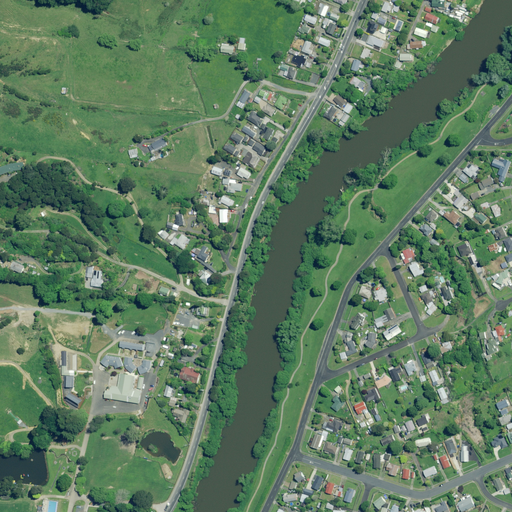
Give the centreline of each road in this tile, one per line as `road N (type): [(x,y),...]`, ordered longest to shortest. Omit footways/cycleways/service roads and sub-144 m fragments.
road 1 (tertiary): [(168,511),(196,441),(251,225),(363,0)]
road 2 (residential): [(382,246),(479,136)]
road 3 (residential): [(318,374),(350,284),(382,246)]
